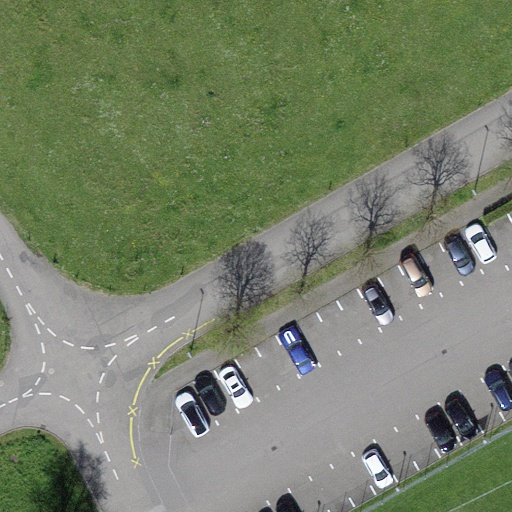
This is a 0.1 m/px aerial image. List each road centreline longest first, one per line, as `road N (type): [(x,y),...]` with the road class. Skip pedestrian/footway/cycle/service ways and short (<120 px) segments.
road 1 (residential): [(62,376),(511,123)]
road 2 (residential): [(62,376),(128,511)]
road 3 (residential): [(0,248),(62,376)]
